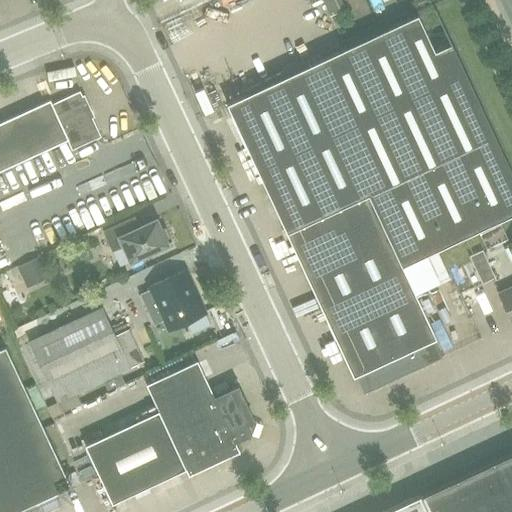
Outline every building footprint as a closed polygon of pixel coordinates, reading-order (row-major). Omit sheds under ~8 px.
[(415,292),(439,281),(426,253),(511,212),(511,169),(507,158),(505,159),(450,39),(449,40),(449,41),(435,48),(417,10),(225,100),(354,375),(356,374),(365,392),(441,357),(432,338),(435,337),(415,292)] [(71,149),(101,135),(80,90),(52,103),(50,99),(0,122),(0,168),(67,138),(71,149)] [(130,261),(168,243),(167,241),(172,239),(166,226),(161,228),(156,218),(135,228),(130,217),(103,230),(112,250),(123,245),(130,261)] [(511,241),(509,243),(511,250),(511,285),(499,292),(511,319),(511,241)] [(482,249),(470,255),(482,282),(495,276),(482,249)] [(169,329),(206,312),(185,268),(148,286),(149,289),(140,294),(154,324),(164,320),(169,329)] [(57,400),(143,360),(128,329),(115,335),(101,307),(29,340),(57,400)] [(0,511),(30,511),(27,505),(70,485),(6,346),(0,348),(0,511)] [(190,474),(240,450),(235,440),(248,433),(249,434),(254,418),(253,418),(238,385),(214,396),(197,359),(146,383),(159,409),(85,444),(113,502),(186,467),(190,474)] [(511,511),(511,451),(421,494),(381,511),(511,511)]
